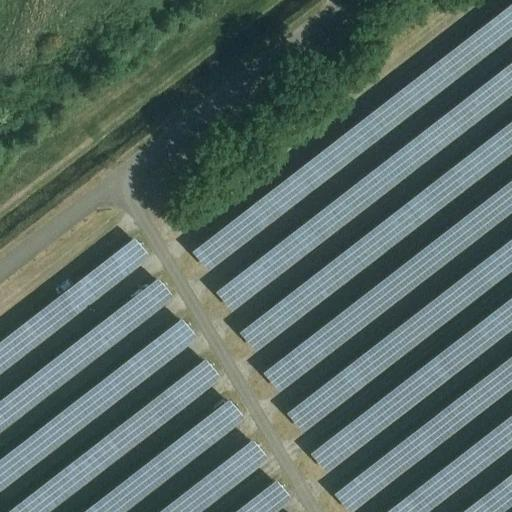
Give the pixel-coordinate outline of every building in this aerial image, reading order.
[(511,37),(511,1),(191,251),(208,273),(511,37)] [(511,96),(511,61),(214,292),(231,314),(511,96)] [(511,152),(511,117),(237,331),(254,353),(511,152)] [(511,211),(511,176),(262,370),(279,392),(511,211)] [(0,375),(150,260),(133,238),(0,340),(0,375)] [(511,273),(511,238),(289,412),(306,434),(511,273)] [(0,436),(175,300),(158,278),(0,400),(0,436)] [(511,330),(511,294),(310,452),(327,474),(511,330)] [(0,494),(198,341),(181,319),(0,459),(0,494)] [(352,511),(511,388),(511,352),(333,491),(349,511),(352,511)] [(51,511),(221,381),(204,359),(6,511),(51,511)] [(127,511),(246,421),(229,399),(82,511),(127,511)] [(429,511),(511,448),(511,413),(385,511),(429,511)] [(204,511),(268,462),(251,440),(158,511),(204,511)] [(504,511),(511,506),(511,471),(459,511),(504,511)] [(280,511),(292,503),(275,481),(234,511),(280,511)]
